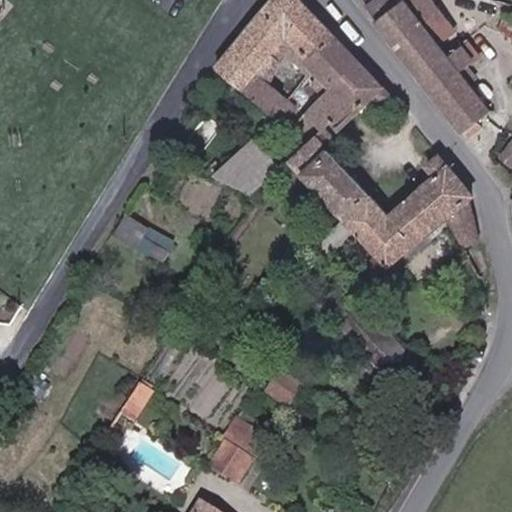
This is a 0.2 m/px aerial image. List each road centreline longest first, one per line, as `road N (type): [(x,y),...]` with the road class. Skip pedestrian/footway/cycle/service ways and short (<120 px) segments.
road 1 (residential): [(249,0),(0,394)]
road 2 (tertiary): [(338,0),(484,180),(511,292)]
road 3 (tertiary): [(511,337),(415,511)]
